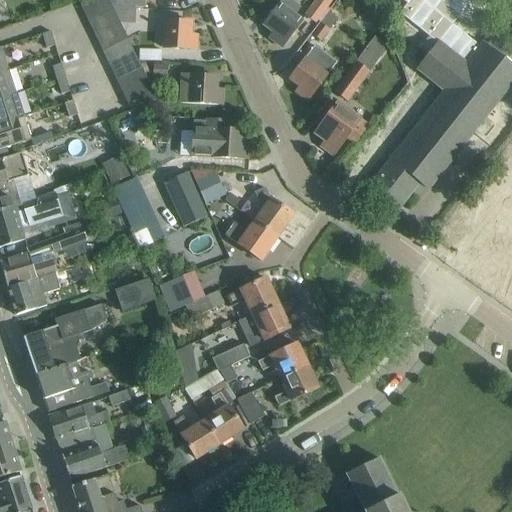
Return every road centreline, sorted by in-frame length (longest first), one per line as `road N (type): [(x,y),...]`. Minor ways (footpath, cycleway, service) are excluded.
road 1 (residential): [(216,0),(289,159),(334,204)]
road 2 (residential): [(334,204),(289,265),(355,402)]
road 3 (residential): [(215,511),(234,475),(355,402)]
road 4 (tertiary): [(57,511),(0,344)]
road 5 (residential): [(355,402),(388,372),(450,287)]
road 6 (residential): [(334,204),(450,287)]
road 7 (unknown): [(450,287),(475,228),(511,184)]
